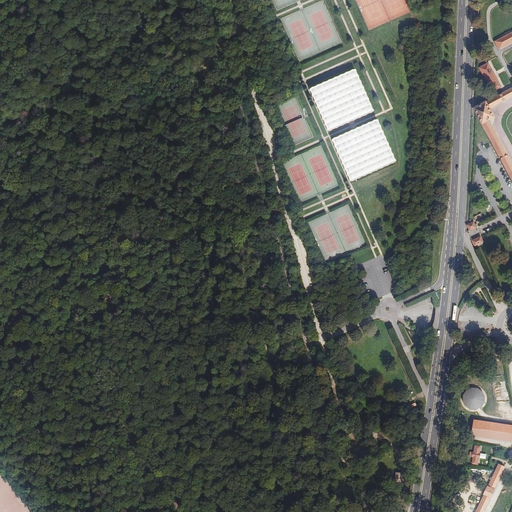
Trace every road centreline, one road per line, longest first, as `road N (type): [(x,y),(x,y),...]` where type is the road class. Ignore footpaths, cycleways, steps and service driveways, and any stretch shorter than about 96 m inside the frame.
road 1 (track): [(127,0),(187,71),(305,511)]
road 2 (motorway): [(428,511),(321,251),(289,150),(261,0)]
road 3 (motorway): [(256,0),(304,260),(406,511)]
road 4 (primary): [(420,511),(457,252),(470,0)]
road 5 (primary): [(461,0),(445,281),(413,511)]
road 6 (track): [(208,0),(220,66),(333,452)]
road 7 (track): [(100,317),(111,393),(183,511)]
road 8 (track): [(67,248),(267,233)]
road 9 (track): [(82,511),(70,332)]
road 10 (unknown): [(423,440),(369,317)]
road 11 (track): [(70,332),(100,317),(147,242)]
